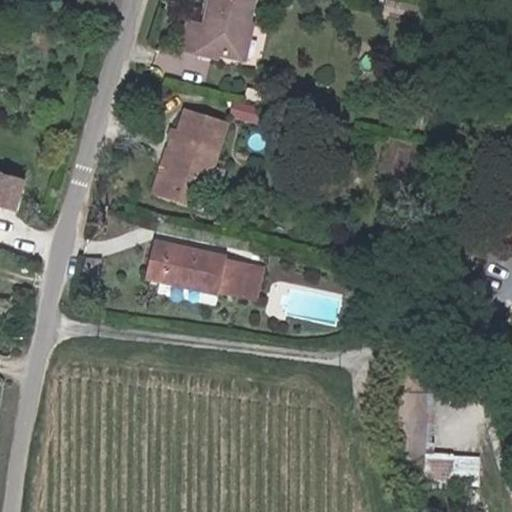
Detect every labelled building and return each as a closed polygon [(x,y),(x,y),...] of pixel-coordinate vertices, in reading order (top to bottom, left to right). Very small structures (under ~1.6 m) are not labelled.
[(241,19),(248,21),(250,21),(254,0),(209,0),(204,23),(190,20),(183,50),(198,54),(199,48),(233,56),(241,19)] [(240,57),(248,21),(241,19),(233,56),(240,57)] [(261,113),(230,107),(228,120),(259,126),(261,113)] [(166,135),(163,146),(171,149),(157,200),(201,212),(206,194),(199,192),(208,160),(215,162),(224,129),(179,116),(173,137),(166,135)] [(171,149),(163,146),(148,197),(157,200),(171,149)] [(206,194),(215,162),(208,160),(199,192),(206,194)] [(0,174),(0,209),(16,215),(27,184),(0,174)] [(511,209),(499,247),(511,251),(511,209)] [(253,265),(155,242),(145,279),(243,304),(253,265)] [(369,321),(385,325),(390,316),(401,282),(378,277),(369,321)] [(478,456),(426,453),(430,387),(399,385),(393,480),(476,485),(478,456)]
